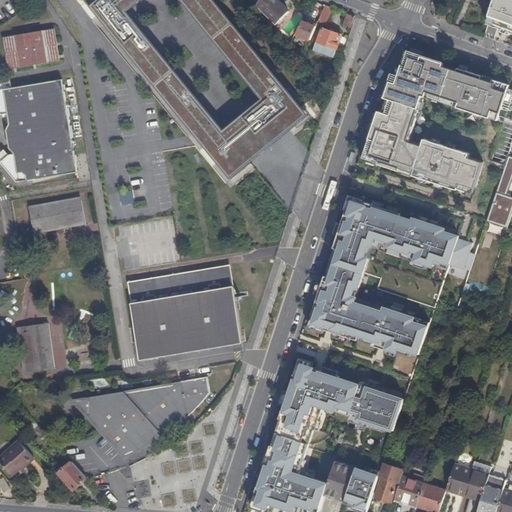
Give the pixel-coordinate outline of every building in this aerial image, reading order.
[(244,149),(281,118),(286,123),(304,108),(214,0),(96,0),(89,7),(232,179),(254,161),(244,149)] [(260,0),(257,5),(277,24),(289,11),(277,0),(260,0)] [(511,0),(495,0),(489,22),(500,26),(499,28),(510,32),(510,31),(511,31),(511,0)] [(330,7),(325,5),(318,21),(324,24),(330,7)] [(288,35),(303,17),(293,8),(278,27),(288,35)] [(351,27),(355,16),(348,14),(345,25),(351,27)] [(316,26),(303,20),(297,34),(310,40),(316,26)] [(341,35),(323,28),(318,41),(317,41),(314,49),(334,57),(341,35)] [(10,68),(58,59),(53,29),(5,38),(10,68)] [(379,163),(401,170),(402,167),(415,172),(414,175),(458,189),(460,182),(476,187),(484,161),(470,157),(471,153),(426,138),(424,145),(410,141),(421,108),(420,108),(424,95),(427,96),(429,91),(443,96),(442,101),(511,123),(511,88),(510,88),(511,85),(495,79),(494,82),(483,78),(484,75),(476,73),(476,75),(468,72),(468,71),(460,68),(459,70),(445,66),(446,63),(424,56),(423,59),(411,55),(408,65),(405,64),(401,77),(400,77),(398,83),(393,81),(388,97),(389,98),(385,112),(381,110),(377,122),(378,123),(376,131),(374,131),(372,139),(374,139),(369,157),(380,160),(379,163)] [(21,182),(79,172),(63,79),(4,89),(10,125),(7,130),(10,148),(14,151),(16,150),(15,155),(18,157),(17,161),(21,182)] [(281,118),(244,149),(254,161),(310,115),(304,108),(286,123),(281,118)] [(511,156),(508,155),(490,221),(509,226),(511,215),(511,196),(508,195),(511,182),(511,156)] [(80,197),(29,206),(34,234),(85,225),(80,197)] [(450,270),(461,238),(446,234),(447,230),(415,220),(414,223),(352,204),(313,327),(344,337),(344,334),(388,347),(387,352),(398,355),(399,351),(417,357),(426,329),(416,326),(418,319),(385,309),(382,313),(357,305),(375,249),(415,262),(414,265),(436,272),(438,266),(450,270)] [(143,361),(243,345),(230,268),(130,285),(143,361)] [(18,327),(23,373),(54,370),(48,324),(18,327)] [(317,362),(301,358),(286,408),(289,409),(272,463),(266,461),(258,487),(260,488),(256,503),(269,507),(270,502),(296,510),(298,503),(315,509),(316,505),(322,507),(326,492),(329,484),(330,481),(294,470),(303,438),(299,437),(308,409),(312,410),(314,402),(337,409),(338,404),(354,409),(362,385),(364,380),(316,365),(317,362)] [(198,377),(170,383),(180,382),(185,411),(191,405),(201,393),(198,377)] [(180,382),(170,383),(170,386),(127,394),(96,400),(85,401),(87,402),(97,404),(96,411),(84,409),(108,435),(120,449),(127,446),(133,443),(139,440),(143,437),(144,438),(161,427),(172,418),(182,409),(183,413),(185,411),(180,382)] [(170,386),(170,383),(109,394),(77,400),(79,403),(85,401),(96,400),(127,394),(170,386)] [(406,399),(362,385),(354,409),(361,412),(359,418),(396,430),(406,399)] [(85,401),(79,403),(84,409),(96,411),(97,404),(87,402),(85,401)] [(84,409),(79,403),(75,404),(121,454),(135,448),(146,441),(152,438),(165,429),(174,421),(183,413),(182,409),(172,418),(161,427),(144,438),(143,437),(139,440),(133,443),(127,446),(120,449),(108,435),(84,409)] [(438,435),(430,432),(427,441),(435,443),(438,435)] [(400,439),(393,436),(391,441),(389,449),(396,451),(400,439)] [(383,450),(388,451),(389,449),(391,441),(386,439),(383,450)] [(37,461),(22,443),(1,461),(15,478),(28,466),(29,468),(37,461)] [(476,459),(473,468),(490,473),(491,470),(493,464),(478,460),(476,459)] [(87,477),(72,460),(64,467),(62,465),(56,471),(73,490),(87,477)] [(390,465),(405,470),(407,463),(398,460),(397,465),(391,463),(390,465)] [(347,499),(350,489),(357,468),(336,462),(330,481),(329,484),(326,492),(347,499)] [(447,489),(465,494),(473,468),(455,462),(447,489)] [(381,472),(380,476),(383,477),(388,465),(384,463),(381,472)] [(403,475),(405,470),(390,465),(388,464),(388,465),(383,477),(377,497),(391,503),(398,482),(401,482),(403,475)] [(350,489),(373,496),(380,476),(381,472),(358,465),(357,468),(350,489)] [(473,468),(465,494),(482,499),(489,477),(490,473),(473,468)] [(491,470),(490,473),(489,477),(492,478),(493,475),(507,480),(509,475),(491,470)] [(396,497),(418,504),(425,483),(425,482),(403,475),(401,482),(396,497)] [(497,511),(505,488),(507,480),(493,475),(492,478),(489,477),(482,499),(477,511),(497,511)] [(418,504),(440,511),(446,490),(425,483),(418,504)] [(497,511),(511,511),(511,490),(505,488),(497,511)] [(417,507),(418,504),(396,497),(395,500),(417,507)]
